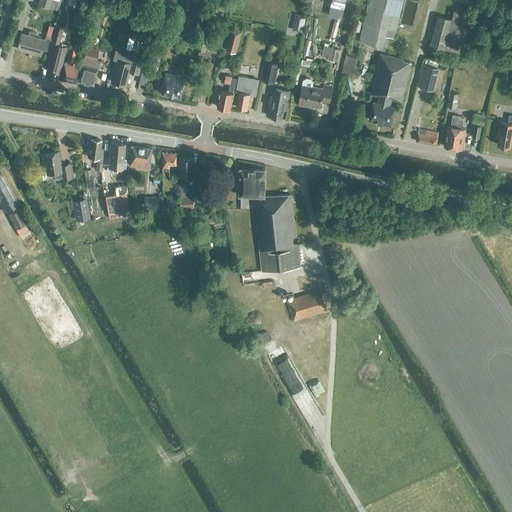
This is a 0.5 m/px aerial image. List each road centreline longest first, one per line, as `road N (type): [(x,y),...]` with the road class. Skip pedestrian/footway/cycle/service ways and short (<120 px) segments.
road 1 (tertiary): [(511,211),(201,148)]
road 2 (unclassified): [(511,164),(209,112)]
road 3 (unclassified): [(209,112),(0,74)]
road 4 (tertiary): [(201,148),(0,115)]
